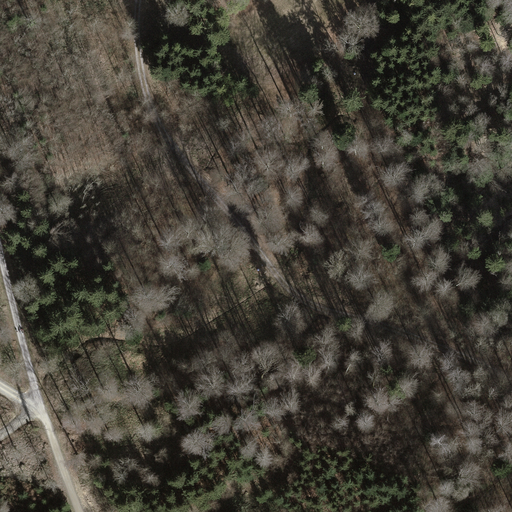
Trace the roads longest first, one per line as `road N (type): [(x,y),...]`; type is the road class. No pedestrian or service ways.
road 1 (track): [(139,0),(136,58),(159,126),(297,297),(481,362),(511,383)]
road 2 (track): [(79,511),(31,374),(0,247)]
road 3 (track): [(364,125),(375,0)]
